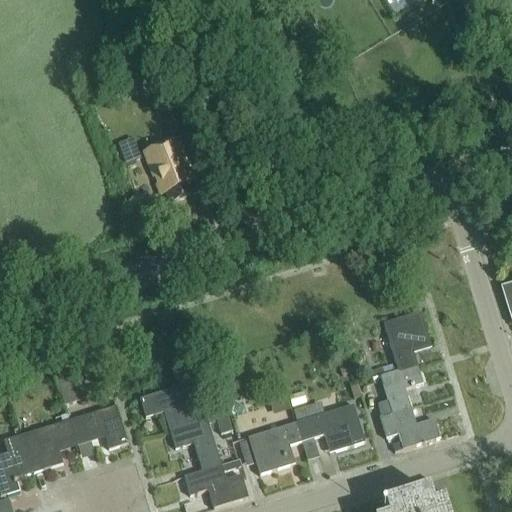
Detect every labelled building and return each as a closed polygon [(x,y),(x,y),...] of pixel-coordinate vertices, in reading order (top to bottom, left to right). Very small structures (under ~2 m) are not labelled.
[(187,128),(173,93),(154,100),(168,135),(187,128)] [(197,196),(187,171),(188,170),(177,142),(143,155),(160,198),(165,196),(169,207),(197,196)] [(511,286),(500,290),(511,328),(511,327),(511,286)] [(380,380),(417,368),(413,356),(431,350),(420,315),(382,327),(397,375),(380,380)] [(382,419),(410,410),(405,393),(423,387),(417,368),(380,380),(387,403),(378,406),(382,419)] [(383,378),(381,370),(369,374),(371,381),(383,378)] [(167,434),(188,426),(177,390),(140,402),(146,421),(162,416),(167,434)] [(289,399),(292,409),(307,405),(303,394),(289,399)] [(296,426),(301,446),(330,437),(335,455),(364,446),(353,408),(296,426)] [(68,425),(74,444),(102,436),(107,454),(127,447),(115,410),(68,425)] [(410,410),(382,419),(379,420),(385,440),(397,437),(402,453),(440,441),(434,422),(416,428),(410,410)] [(200,475),(221,468),(206,422),(189,427),(188,426),(167,434),(173,452),(191,446),(200,475)] [(57,450),(74,444),(68,425),(21,440),(33,477),(63,467),(57,450)] [(289,450),(301,446),(296,426),(247,441),(259,478),(294,467),(289,450)] [(15,482),(33,477),(21,440),(4,445),(8,456),(0,458),(0,500),(19,494),(15,482)] [(402,453),(400,446),(392,448),(395,455),(402,453)] [(221,468),(200,475),(182,480),(188,500),(207,494),(212,511),(213,511),(248,501),(241,478),(225,483),(221,468)] [(446,511),(439,489),(383,507),(384,511),(446,511)] [(0,501),(0,511),(12,511),(10,499),(0,501)]
